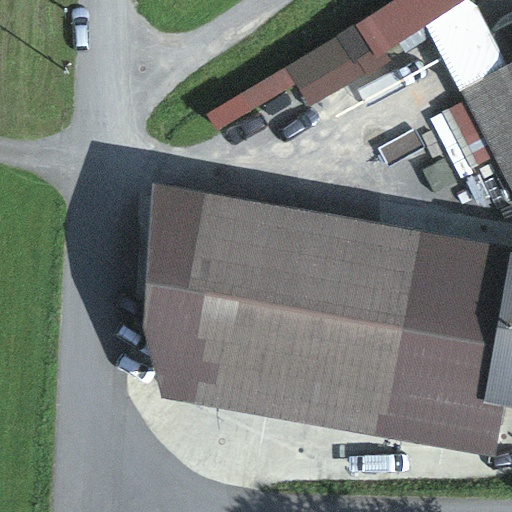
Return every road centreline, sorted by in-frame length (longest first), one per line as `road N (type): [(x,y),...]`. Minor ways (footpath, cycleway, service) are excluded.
road 1 (residential): [(104,0),(88,432),(128,468),(210,511)]
road 2 (track): [(262,0),(101,119)]
